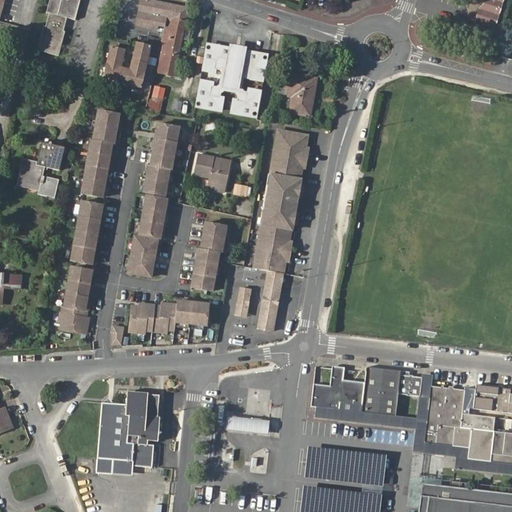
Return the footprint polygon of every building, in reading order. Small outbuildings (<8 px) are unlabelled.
[(75,19),(80,0),(50,0),(48,12),(50,12),(47,25),(45,25),(38,50),(60,55),(66,30),(64,30),(67,17),(75,19)] [(167,17),(185,21),(188,8),(150,0),(140,0),(136,25),(157,30),(158,23),(166,24),(167,17)] [(484,0),(475,35),(490,39),(501,0),(484,0)] [(156,71),(173,75),(185,21),(167,17),(166,24),(165,31),(156,71)] [(120,68),(124,50),(111,47),(103,79),(141,87),(150,46),(137,43),(130,70),(120,68)] [(215,44),(207,43),(206,51),(213,52),(215,44)] [(251,76),(264,78),(266,64),(256,63),(258,51),(243,49),(241,62),(230,60),(232,47),(215,44),(213,52),(206,51),(203,68),(216,70),(217,66),(222,67),(225,71),(223,82),(219,85),(214,85),(214,81),(202,79),(199,97),(204,98),(205,99),(204,105),(222,108),(224,96),(221,95),(222,90),(226,87),(237,89),(240,93),(239,98),(235,98),(233,110),(250,113),(251,106),(259,107),(262,89),(249,87),(248,90),(243,90),(241,85),(242,74),(251,75),(251,76)] [(243,49),(232,47),(230,60),(241,62),(243,49)] [(266,64),(268,53),(258,51),(256,63),(266,64)] [(310,115),(317,78),(293,73),(289,95),(292,96),(290,111),(310,115)] [(165,89),(155,87),(153,96),(163,98),(165,89)] [(282,97),(275,96),(273,106),(280,108),(282,97)] [(163,102),(152,100),(150,108),(162,111),(163,102)] [(119,114),(98,110),(93,140),(112,143),(114,144),(119,114)] [(179,127),(158,123),(150,165),(170,169),(172,169),(179,127)] [(305,147),(307,135),(277,130),(270,174),(271,174),(299,179),(301,167),(305,147)] [(103,197),(112,143),(93,140),(91,139),(82,193),(103,197)] [(42,141),(37,161),(23,158),(18,180),(40,185),(39,191),(38,193),(55,197),(59,179),(43,175),(45,167),(59,170),(65,147),(42,141)] [(215,157),(199,154),(195,174),(210,176),(209,180),(203,179),(201,187),(224,192),(230,163),(214,161),(215,157)] [(165,195),(170,169),(150,165),(148,165),(144,191),(165,195)] [(300,179),(299,179),(271,174),(267,194),(297,198),(300,179)] [(18,180),(17,185),(39,191),(40,185),(18,180)] [(297,198),(267,194),(262,224),(290,229),(292,229),(297,198)] [(167,199),(146,195),(139,234),(161,237),(167,199)] [(103,204),(81,201),(71,260),(92,264),(103,204)] [(226,225),(205,221),(201,248),(219,251),(221,251),(226,225)] [(290,229),(262,224),(261,223),(253,268),(267,271),(283,273),(285,261),(288,242),(290,229)] [(155,255),(158,240),(135,236),(129,272),(151,276),(154,261),(143,259),(144,253),(155,255)] [(212,290),(219,251),(201,248),(198,247),(191,286),(212,290)] [(92,271),(71,267),(64,306),(61,305),(59,320),(63,321),(61,328),(86,333),(89,317),(85,317),(87,310),(85,309),(92,271)] [(272,330),(283,273),(267,271),(256,328),(272,330)] [(0,273),(0,297),(3,298),(4,289),(19,290),(20,275),(0,273)] [(245,304),(248,288),(241,287),(239,303),(245,304)] [(133,305),(130,331),(145,332),(145,329),(167,332),(167,329),(175,330),(176,321),(206,325),(208,303),(178,300),(178,304),(162,302),(162,306),(141,303),(140,306),(133,305)] [(124,327),(113,325),(112,332),(113,344),(121,343),(124,327)] [(314,384),(312,406),(316,406),(339,409),(340,402),(363,405),(365,381),(344,379),(345,367),(332,366),(330,385),(314,384)] [(367,370),(365,381),(363,405),(362,411),(395,414),(398,394),(400,375),(400,370),(367,367),(367,370)] [(422,377),(420,396),(417,416),(422,417),(427,417),(431,386),(432,374),(428,373),(422,373),(422,377)] [(422,377),(400,375),(398,394),(420,396),(422,377)] [(511,388),(476,384),(474,408),(511,412),(511,393),(511,394),(511,388)] [(465,390),(431,386),(427,417),(424,441),(469,447),(468,459),(511,463),(511,432),(493,431),(495,416),(462,412),(465,390)] [(102,402),(96,473),(113,474),(113,460),(125,461),(125,466),(132,466),(152,468),(154,445),(147,445),(147,440),(158,441),(158,436),(162,433),(159,429),(159,418),(158,418),(158,415),(158,411),(160,411),(160,404),(159,404),(159,400),(162,400),(162,397),(163,394),(160,394),(160,391),(154,391),(154,395),(128,393),(127,404),(111,403),(102,402)] [(511,463),(468,459),(469,447),(424,441),(427,417),(422,417),(417,416),(395,414),(362,411),(363,405),(340,402),(339,409),(316,406),(316,411),(315,419),(416,430),(413,453),(417,453),(444,457),(456,458),(456,463),(455,468),(462,469),(511,474),(511,463)] [(0,432),(12,428),(3,407),(0,408),(0,432)] [(271,421),(228,416),(227,426),(227,431),(270,436),(270,431),(271,421)] [(125,461),(113,460),(113,474),(131,476),(132,466),(125,466),(125,461)] [(420,508),(423,483),(430,484),(430,478),(419,477),(412,476),(410,493),(408,507),(420,508)] [(430,484),(423,483),(420,508),(419,511),(511,511),(511,487),(510,493),(468,489),(469,483),(460,482),(451,480),(450,486),(430,484)] [(161,511),(163,494),(154,494),(152,511),(161,511)]
